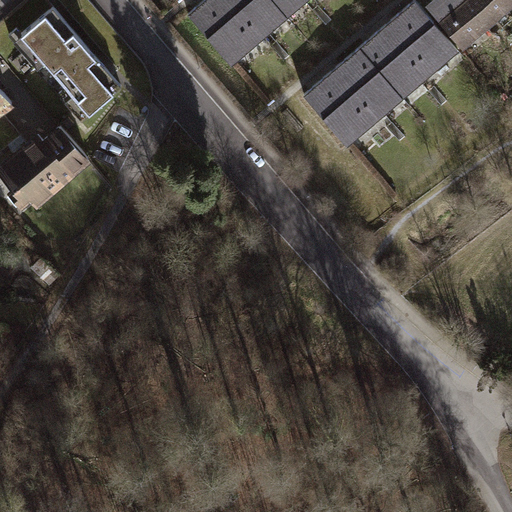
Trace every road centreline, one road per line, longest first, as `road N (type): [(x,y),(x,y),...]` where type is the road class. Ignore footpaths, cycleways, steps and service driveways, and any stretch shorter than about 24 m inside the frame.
road 1 (residential): [(107,0),(352,286),(443,371)]
road 2 (track): [(51,316),(179,84)]
road 3 (unclassified): [(443,371),(505,511)]
